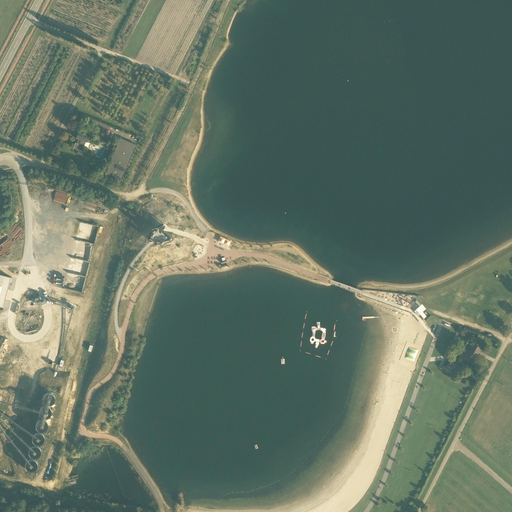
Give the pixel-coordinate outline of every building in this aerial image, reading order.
[(90,143),(87,142),(89,135),(79,132),(79,131),(77,137),(76,137),(76,138),(77,138),(79,139),(78,143),(77,143),(75,143),(73,148),(73,147),(82,151),(84,146),(88,148),(90,143)] [(104,135),(103,138),(100,137),(99,139),(99,140),(102,141),(101,142),(107,144),(109,137),(104,135)] [(104,175),(120,182),(136,145),(120,138),(104,175)] [(217,242),(228,247),(231,241),(220,236),(217,242)] [(487,270),(478,283),(494,293),(502,281),(487,270)] [(0,306),(3,307),(11,278),(0,274),(0,306)] [(460,288),(471,283),(469,277),(457,281),(460,288)] [(467,303),(465,309),(484,315),(486,308),(467,303)] [(421,305),(416,309),(416,310),(421,315),(424,319),(427,316),(423,312),(423,311),(426,309),(422,304),(421,305)] [(472,341),(467,350),(478,355),(479,353),(482,347),(479,345),(474,343),(472,341)] [(460,371),(464,364),(453,358),(449,366),(460,371)] [(48,429),(44,419),(35,423),(39,433),(48,429)] [(369,511),(390,504),(387,495),(363,504),(366,511),(365,511),(369,511)]
